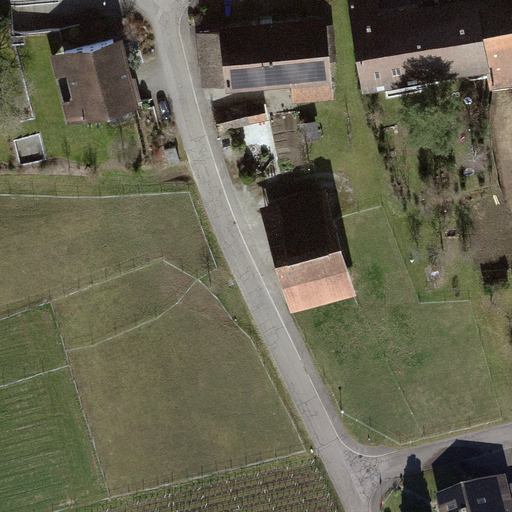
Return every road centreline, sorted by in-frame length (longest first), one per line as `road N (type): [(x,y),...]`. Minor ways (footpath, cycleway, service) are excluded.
road 1 (residential): [(344,479),(242,268),(192,130),(162,0)]
road 2 (residential): [(511,436),(344,479)]
